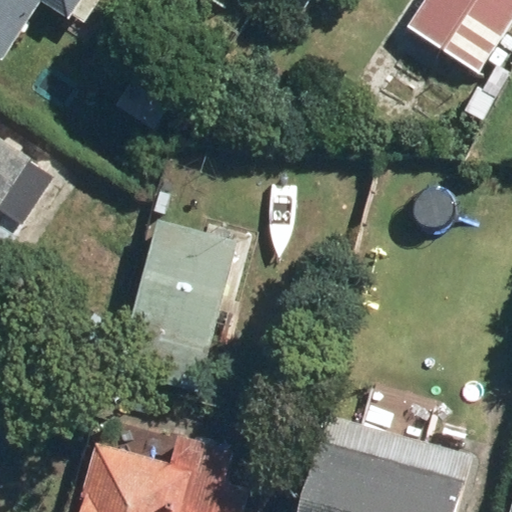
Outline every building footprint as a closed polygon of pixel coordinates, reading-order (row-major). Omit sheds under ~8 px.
[(0,0),(0,52),(10,59),(47,2),(77,21),(80,16),(93,24),(108,0),(0,0)] [(320,0),(283,0),(311,16),(320,0)] [(511,0),(428,0),(411,27),(483,74),(511,28),(511,0)] [(0,213),(3,210),(32,229),(66,178),(0,134),(0,213)] [(245,240),(166,219),(127,364),(205,385),(245,240)] [(465,511),(481,457),(337,417),(310,511),(465,511)] [(252,511),(258,490),(234,483),(243,452),(185,435),(177,463),(103,442),(86,501),(92,502),(89,511),(252,511)]
